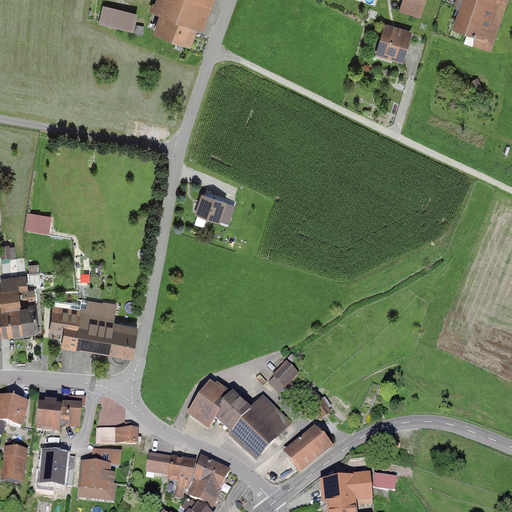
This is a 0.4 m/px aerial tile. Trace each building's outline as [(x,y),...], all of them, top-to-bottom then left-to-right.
[(205,32),(216,0),(155,0),(151,12),(161,15),(154,34),(191,47),(197,30),(205,32)] [(421,19),(426,0),(384,0),(400,4),(397,13),(421,19)] [(507,0),(456,0),(454,8),(458,10),(453,28),(468,33),(465,44),(492,52),(507,0)] [(136,32),(140,13),(105,4),(100,23),(136,32)] [(138,24),(136,33),(143,35),(146,26),(138,24)] [(412,32),(384,24),(376,55),(404,63),(412,32)] [(232,205),(202,195),(194,217),(225,227),(232,205)] [(53,218),(28,213),(24,231),(49,236),(53,218)] [(93,282),(103,283),(105,269),(95,268),(93,282)] [(0,339),(40,334),(35,290),(29,292),(27,274),(0,278),(1,290),(0,290),(0,339)] [(132,362),(137,326),(115,323),(118,303),(87,299),(85,312),(54,308),(50,337),(64,339),(62,351),(132,362)] [(303,379),(287,363),(269,381),(286,397),(303,379)] [(291,425),(264,398),(251,413),(231,396),(213,384),(187,418),(210,434),(217,425),(257,465),(291,425)] [(68,405),(38,402),(35,433),(60,435),(60,426),(69,427),(69,429),(80,430),(82,409),(85,409),(86,399),(68,398),(68,405)] [(29,406),(0,399),(0,424),(24,430),(29,406)] [(315,429),(283,455),(299,475),(331,449),(315,429)] [(139,431),(97,430),(96,445),(138,446),(139,431)] [(58,489),(60,453),(35,448),(33,459),(46,461),(51,464),(49,488),(58,489)] [(28,451),(4,450),(2,483),(25,485),(28,451)] [(92,465),(80,464),(78,500),(115,503),(116,478),(111,477),(112,469),(120,470),(122,455),(93,451),(92,465)] [(228,471),(201,458),(198,464),(171,459),(150,456),(147,475),(169,478),(168,483),(178,485),(175,500),(184,502),(185,493),(191,493),(189,499),(214,511),(221,497),(228,471)] [(353,480),(320,484),(322,506),(326,508),(326,511),(358,511),(358,509),(374,507),(372,491),(384,490),(382,478),(371,479),(371,476),(353,478),(353,480)]
